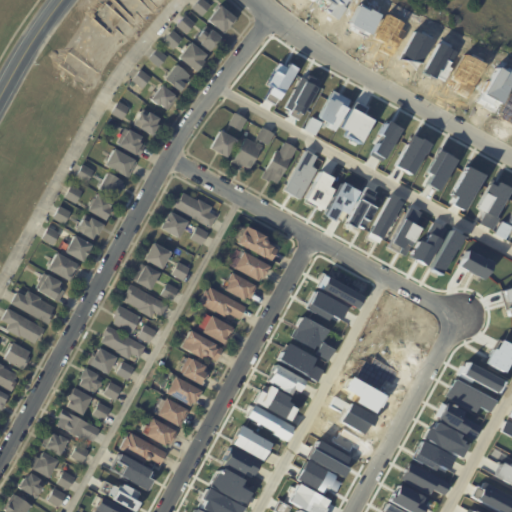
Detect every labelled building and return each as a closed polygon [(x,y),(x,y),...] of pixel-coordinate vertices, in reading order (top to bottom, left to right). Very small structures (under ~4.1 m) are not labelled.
[(205,0),(210,4),(211,5),(202,16),(191,7),(197,0),(205,0)] [(224,8),(235,17),(233,19),(235,21),(228,30),(226,29),(223,33),(207,20),(219,5),(224,8)] [(195,23),(185,33),(176,25),(185,14),(195,23)] [(220,40),(213,48),(211,47),(208,51),(199,44),(198,45),(192,41),(204,26),(209,30),(210,29),(219,37),(218,38),(220,40)] [(183,38),(173,49),(162,40),(172,29),(183,38)] [(202,64),(195,72),(177,57),(190,42),(206,55),(201,60),(203,62),(202,64)] [(161,66),(159,68),(148,58),(157,48),(168,57),(161,66)] [(188,81),(185,84),(183,82),(182,83),(184,85),(179,91),(163,79),(175,64),(189,75),(186,79),(188,81)] [(139,69),(151,78),(142,89),(131,81),(139,69)] [(172,102),(166,111),(162,108),(163,107),(159,104),(158,105),(149,98),(161,84),(174,95),(172,96),(175,98),(172,102)] [(123,117),(122,120),(110,113),(117,101),(129,107),(123,117)] [(158,125),(151,135),(140,128),(139,130),(131,126),(140,112),(145,116),(148,112),(158,118),(155,123),(158,125)] [(235,114),(246,120),(240,131),(227,124),(234,113),(235,114)] [(142,140),(140,144),(144,146),(138,158),(131,154),(132,153),(117,144),(118,144),(116,143),(123,128),(126,130),(127,128),(141,136),(140,137),(143,139),(142,140)] [(263,129),(273,134),(268,146),(255,139),(260,128),(263,129)] [(224,133),(235,140),(226,158),(209,148),(218,130),(224,133)] [(254,143),(256,144),(257,143),(262,146),(249,169),(240,165),(239,166),(232,162),(245,138),(254,143)] [(285,143),(295,148),(277,184),(270,180),(268,182),(261,178),(275,150),(278,152),(283,142),(285,143)] [(135,163),(127,178),(104,165),(104,163),(103,163),(106,157),(107,157),(113,147),(134,159),(133,160),(136,162),(135,163)] [(91,174),(87,183),(75,176),(82,164),(94,171),(91,174)] [(122,187),(120,191),(119,191),(115,198),(97,188),(106,173),(122,181),(120,184),(123,186),(122,187)] [(476,208),(491,216),(506,188),(491,180),(476,208)] [(82,191),(75,203),(64,197),(71,185),(82,191)] [(362,229),(372,208),(367,205),(372,195),(360,190),(343,224),(351,228),(353,224),(362,229)] [(109,212),(104,220),(87,210),(96,193),(112,202),(108,208),(111,209),(109,212)] [(210,209),(209,212),(216,216),(210,227),(172,207),(177,197),(180,199),(183,193),(197,200),(198,199),(212,206),(210,209)] [(399,202),(386,195),(366,233),(379,240),(399,202)] [(68,216),(64,224),(52,218),(59,205),(70,211),(68,216)] [(187,221),(178,238),(160,228),(168,212),(187,221)] [(101,227),(97,234),(95,233),(91,239),(81,233),(81,234),(75,230),(82,219),(87,222),(90,217),(103,224),(101,227)] [(269,241),(268,242),(274,245),(273,246),(278,249),(271,261),(238,242),(247,225),(271,238),(269,241)] [(59,234),(53,245),(41,238),(48,226),(59,233),(59,234)] [(207,232),(201,244),(190,238),(196,226),(207,232)] [(86,253),(81,262),(64,251),(73,235),(91,246),(86,253)] [(170,252),(161,269),(143,260),(152,243),(170,252)] [(268,268),(263,278),(261,276),(259,281),(234,267),(244,250),(270,265),(268,268)] [(78,268),(70,282),(47,269),(48,267),(47,266),(51,260),(52,260),(56,252),(77,264),(76,266),(79,267),(78,268)] [(189,269),(183,281),(171,274),(177,262),(189,269)] [(158,273),(150,290),(132,280),(140,264),(158,273)] [(255,288),(249,298),(246,296),(244,299),(226,288),(229,281),(227,280),(232,271),(255,284),(254,286),(256,287),(255,288)] [(47,274),(60,282),(59,284),(62,285),(59,289),(64,292),(57,303),(34,289),(43,274),(46,276),(47,274)] [(130,284),(168,305),(161,317),(154,312),(151,318),(137,310),(137,308),(123,301),(126,296),(123,294),(129,283),(130,284)] [(178,288),(172,301),(160,295),(166,283),(178,288)] [(244,309),(239,319),(228,312),(225,317),(198,302),(206,289),(208,290),(210,286),(246,307),(244,309)] [(51,313),(50,314),(53,315),(48,324),(10,303),(17,291),(24,295),(27,290),(41,297),(40,299),(54,307),(51,313)] [(131,333),(114,323),(115,319),(113,318),(114,315),(113,314),(118,305),(140,317),(131,333)] [(39,338),(37,337),(34,343),(19,335),(18,337),(5,329),(8,324),(0,319),(7,308),(44,329),(39,338)] [(233,331),(225,344),(197,328),(205,313),(211,316),(212,315),(232,326),(232,327),(234,329),(233,331)] [(324,330),(297,317),(288,337),(314,350),(324,330)] [(154,334),(149,343),(137,336),(144,324),(155,331),(154,334)] [(144,349),(139,358),(131,354),(128,359),(114,351),(115,350),(100,342),(103,336),(102,335),(107,325),(145,347),(144,349)] [(221,351),(216,361),(204,355),(202,358),(181,347),(190,329),(216,344),(215,345),(222,349),(221,351)] [(26,359),(22,368),(2,358),(11,342),(29,351),(26,356),(28,357),(26,359)] [(312,358),(283,342),(274,360),(315,382),(321,370),(309,364),(312,358)] [(313,355),(327,360),(332,348),(317,343),(313,355)] [(115,360),(107,374),(90,364),(90,365),(87,363),(93,352),(95,353),(99,347),(117,357),(115,360)] [(202,370),(202,372),(203,372),(196,384),(179,374),(184,364),(185,364),(188,358),(202,365),(201,366),(204,368),(202,370)] [(133,368),(127,380),(115,374),(121,362),(133,368)] [(0,363),(3,366),(2,367),(16,375),(13,381),(16,382),(11,392),(0,385),(0,363)] [(268,372),(267,372),(272,363),(302,380),(296,390),(291,388),(287,394),(279,389),(279,388),(275,387),(272,385),(264,380),(268,372)] [(96,390),(94,393),(78,384),(81,379),(79,377),(85,367),(98,374),(98,375),(102,378),(96,390)] [(196,392),(191,401),(189,400),(187,405),(162,392),(172,374),(198,389),(196,392)] [(122,388),(115,400),(103,394),(110,382),(122,388)] [(287,420),(293,409),(285,405),(289,397),(264,386),(261,393),(255,390),(250,403),(287,420)] [(92,397),(82,415),(67,406),(70,400),(67,398),(74,387),(92,397)] [(3,406),(1,410),(0,409),(0,390),(8,395),(4,402),(5,402),(3,406)] [(184,413),(177,426),(154,414),(163,397),(186,410),(184,413)] [(109,412),(103,421),(92,415),(98,403),(110,410),(109,412)] [(97,432),(92,442),(83,436),(81,439),(56,424),(59,418),(58,417),(62,409),(99,429),(97,432)] [(176,434),(170,445),(166,442),(164,445),(146,435),(150,428),(147,426),(152,417),(175,430),(175,432),(177,433),(176,434)] [(237,424),(231,435),(233,436),(229,443),(259,460),(268,443),(247,431),(248,430),(237,424)] [(419,438),(456,457),(465,439),(435,424),(432,430),(425,426),(419,438)] [(64,445),(59,455),(41,446),(48,431),(59,436),(59,435),(67,439),(64,445)] [(165,455),(159,465),(148,458),(145,463),(119,448),(126,435),(128,437),(131,433),(166,453),(165,455)] [(87,451),(81,463),(69,457),(76,445),(87,451)] [(239,476),(242,470),(253,476),(259,464),(227,447),(218,465),(239,476)] [(58,460),(48,478),(29,467),(35,456),(38,458),(42,451),(58,460)] [(152,471),(114,455),(112,462),(120,465),(116,477),(145,489),(152,471)] [(241,504),(206,485),(215,470),(217,471),(219,468),(240,480),(237,486),(248,492),(241,504)] [(73,478),(66,489),(55,483),(61,471),(73,478)] [(37,495),(36,498),(18,487),(24,476),(27,478),(30,472),(40,479),(40,480),(45,483),(37,495)] [(95,494),(133,510),(137,502),(133,500),(136,494),(101,479),(95,494)] [(65,495),(58,507),(46,501),(53,488),(65,495)] [(237,511),(240,505),(203,489),(198,499),(201,500),(197,507),(207,511),(237,511)] [(25,511),(6,511),(4,510),(7,505),(6,503),(12,494),(30,506),(25,511)] [(126,511),(98,497),(90,511),(126,511)]
